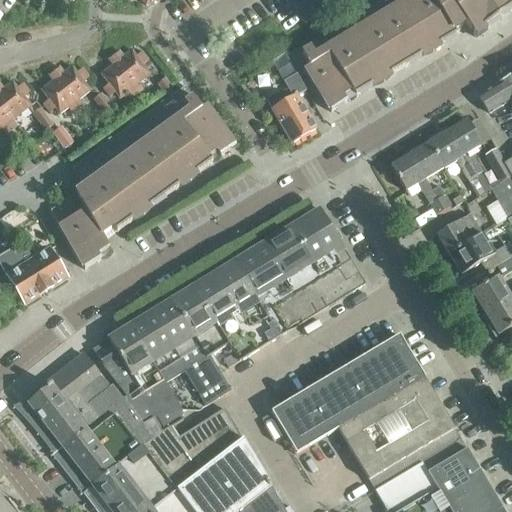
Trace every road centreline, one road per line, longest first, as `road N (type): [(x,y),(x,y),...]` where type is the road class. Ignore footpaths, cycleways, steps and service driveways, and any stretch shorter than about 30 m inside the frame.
road 1 (residential): [(312,511),(247,403),(251,390),(415,286)]
road 2 (residential): [(60,326),(281,188)]
road 3 (residential): [(281,188),(226,94),(198,63),(197,29),(240,0)]
road 4 (residential): [(336,157),(511,49)]
road 5 (residential): [(511,450),(415,286)]
road 6 (residential): [(415,286),(336,157)]
road 7 (residential): [(0,59),(76,44),(103,14),(88,0)]
